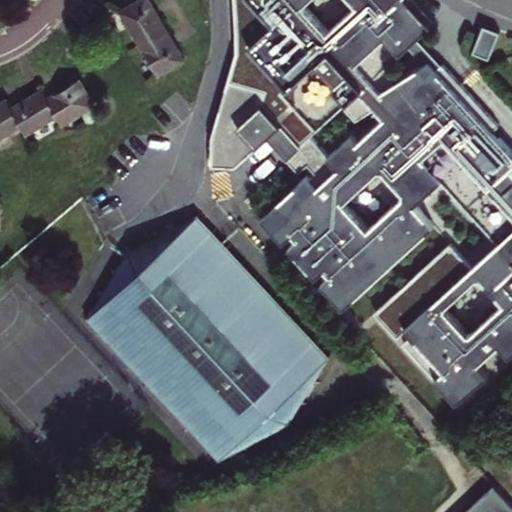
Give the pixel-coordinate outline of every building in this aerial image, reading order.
[(0,0),(0,21),(12,0),(0,0)] [(169,18),(157,0),(151,0),(131,12),(170,76),(195,61),(184,42),(169,18)] [(385,307),(466,396),(497,368),(487,357),(500,344),(510,356),(511,353),(511,150),(499,137),(487,148),(481,142),(499,125),(443,63),(428,77),(418,67),(400,78),(395,73),(388,66),(433,24),(411,0),(235,0),(237,20),(238,39),(235,56),(230,76),(211,126),(211,135),(222,163),(245,161),(292,118),(310,138),(296,152),(309,166),(318,158),(326,167),(320,173),(317,170),(271,211),(353,302),(443,220),(424,199),(451,175),(508,237),(482,262),(460,238),(385,307)] [(490,59),(500,31),(481,24),(479,30),(481,31),(473,52),(490,59)] [(0,140),(30,125),(35,134),(69,117),(74,126),(106,110),(91,81),(75,90),(59,98),(55,90),(37,99),(21,108),(16,100),(0,107),(0,140)] [(130,252),(92,314),(215,456),(282,424),(325,362),(199,219),(130,252)] [(511,511),(511,504),(492,484),(461,511),(511,511)]
